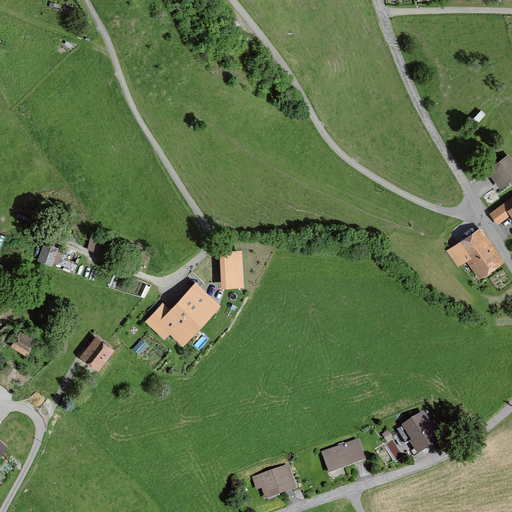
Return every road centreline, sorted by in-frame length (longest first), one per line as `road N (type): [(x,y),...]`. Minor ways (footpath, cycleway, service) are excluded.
road 1 (unclassified): [(291,511),(445,456),(511,405)]
road 2 (track): [(0,4),(113,48)]
